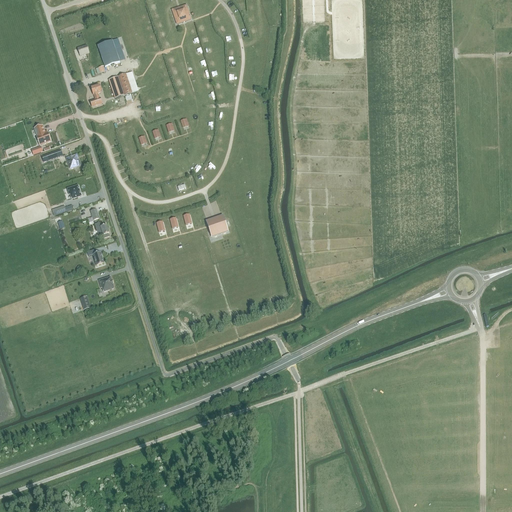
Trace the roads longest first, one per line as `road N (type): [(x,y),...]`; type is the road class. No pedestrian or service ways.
road 1 (secondary): [(0,474),(217,394),(412,305)]
road 2 (unclassified): [(162,371),(42,0)]
road 3 (track): [(482,335),(482,511)]
road 4 (unknown): [(299,391),(305,511)]
